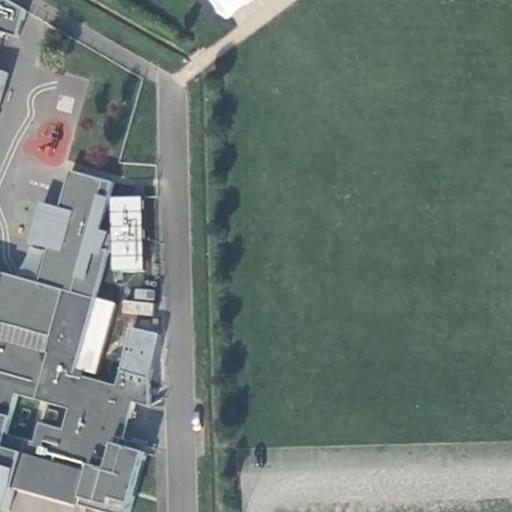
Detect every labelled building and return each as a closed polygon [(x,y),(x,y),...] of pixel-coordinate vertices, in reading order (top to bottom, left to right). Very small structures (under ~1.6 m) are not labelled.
[(0,108),(8,79),(0,76),(0,46),(4,33),(19,38),(27,11),(7,0),(0,0),(0,511),(9,511),(15,489),(86,509),(97,511),(131,511),(147,453),(124,447),(126,440),(119,438),(125,417),(132,420),(137,403),(152,407),(151,381),(147,379),(123,372),(119,387),(76,374),(110,251),(104,250),(110,233),(102,231),(115,184),(72,171),(61,208),(60,213),(43,208),(33,244),(50,249),(40,284),(40,285),(66,292),(49,353),(0,339),(0,295),(6,274),(0,272),(0,108)] [(222,0),(234,15),(253,0),(222,0)] [(146,197),(115,198),(117,273),(148,272),(146,197)] [(44,203),(43,208),(60,213),(61,208),(44,203)] [(40,285),(40,284),(6,274),(0,295),(0,339),(49,353),(66,292),(40,285)] [(124,315),(153,314),(152,301),(124,302),(124,315)] [(127,358),(123,372),(147,379),(151,365),(127,358)] [(119,438),(126,440),(132,420),(125,417),(119,438)]
